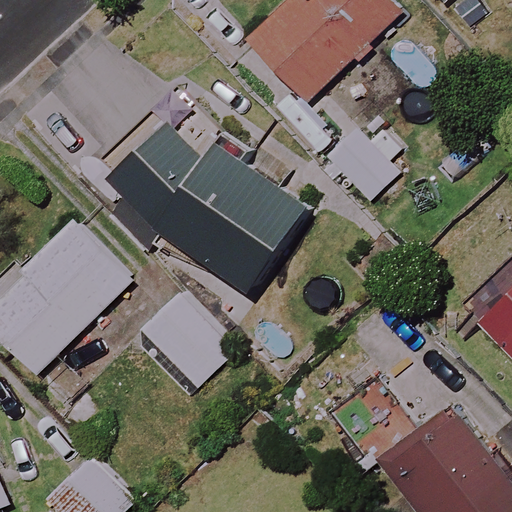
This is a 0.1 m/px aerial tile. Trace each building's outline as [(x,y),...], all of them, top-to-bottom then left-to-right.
[(402,15),(388,0),(293,0),(250,41),(310,103),(402,15)] [(428,74),(412,53),(364,88),(381,109),(428,74)] [(403,174),(329,102),(301,132),(375,203),(403,174)] [(314,206),(226,139),(209,162),(170,132),(112,208),(154,240),(166,224),(252,288),(314,206)] [(137,280),(79,222),(0,301),(0,332),(43,375),(137,280)] [(511,270),(471,307),(511,352),(511,270)] [(240,351),(186,292),(144,330),(199,389),(240,351)] [(511,511),(511,475),(455,405),(422,432),(426,437),(392,464),(431,511),(511,511)] [(129,511),(142,499),(95,454),(46,506),(52,511),(129,511)] [(0,509),(14,504),(0,470),(0,509)]
